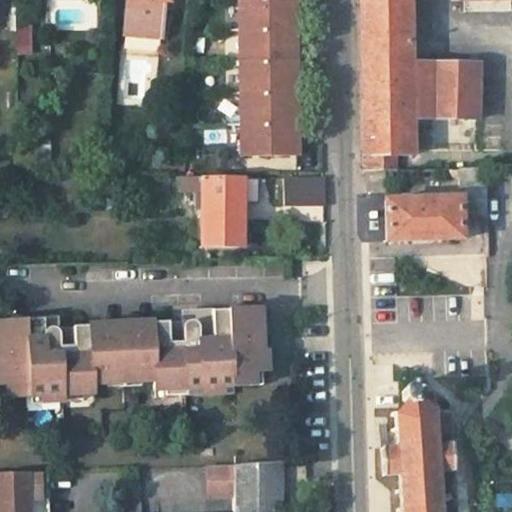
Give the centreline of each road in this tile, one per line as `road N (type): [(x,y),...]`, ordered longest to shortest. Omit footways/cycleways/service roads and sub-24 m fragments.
road 1 (unknown): [(0,458),(347,440)]
road 2 (unclassified): [(335,0),(345,335)]
road 3 (unknown): [(29,295),(343,290)]
road 4 (unclassified): [(345,335),(348,511)]
road 5 (residential): [(486,332),(345,335)]
